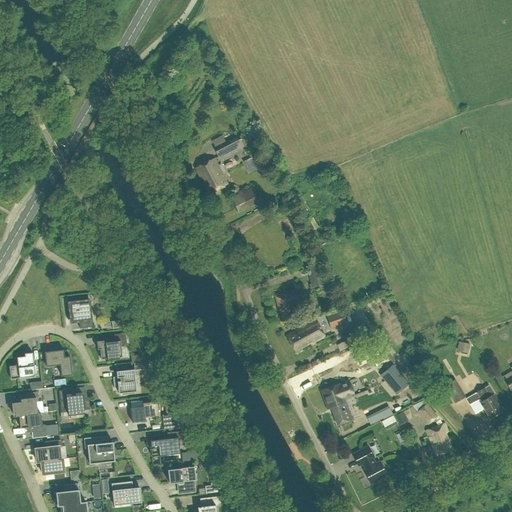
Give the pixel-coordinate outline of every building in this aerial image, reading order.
[(215,149),(219,158),(243,146),(238,137),(215,149)] [(195,168),(199,175),(198,175),(208,194),(227,184),(214,158),(199,166),(195,168)] [(260,202),(252,187),(231,198),(238,213),(260,202)] [(315,286),(326,283),(320,265),(310,267),(315,286)] [(296,289),(291,290),(274,295),(282,322),(296,318),(292,305),(299,303),(296,289)] [(80,328),(93,327),(90,299),(67,301),(70,323),(79,322),(80,328)] [(329,327),(345,322),(342,313),(326,319),(329,327)] [(325,337),(316,320),(286,336),(295,351),(314,341),(315,342),(325,337)] [(342,333),(346,340),(349,346),(367,337),(360,324),(342,333)] [(111,341),(104,342),(103,340),(96,341),(97,350),(100,349),(101,359),(107,358),(107,360),(119,359),(119,357),(122,357),(121,347),(127,346),(125,333),(110,335),(111,341)] [(459,343),(457,351),(467,353),(469,345),(459,343)] [(46,366),(53,365),(60,365),(61,376),(72,375),(70,356),(64,357),(63,350),(59,350),(58,347),(54,347),(54,348),(51,349),(51,347),(50,348),(50,351),(44,352),(46,366)] [(377,347),(353,358),(357,366),(380,355),(377,347)] [(24,353),(25,356),(17,357),(17,359),(18,365),(9,366),(11,379),(16,379),(16,378),(31,377),(37,376),(36,365),(34,365),(32,352),(24,353)] [(393,365),(387,371),(390,375),(385,380),(393,389),(399,384),(402,389),(408,384),(393,365)] [(511,366),(511,368),(511,369),(511,371),(503,377),(511,392),(511,366)] [(114,388),(118,388),(118,393),(136,391),(135,376),(145,375),(144,369),(134,370),(134,369),(116,371),(117,377),(113,377),(114,388)] [(465,397),(455,379),(444,386),(454,403),(465,397)] [(345,400),(346,399),(346,398),(354,396),(348,381),(339,385),(339,384),(321,390),(327,406),(345,400)] [(499,403),(493,394),(488,385),(476,392),(476,393),(466,399),(469,405),(480,398),(481,401),(479,402),(489,418),(502,411),(497,404),(499,403)] [(82,410),(90,409),(88,397),(85,397),(85,394),(74,395),(73,389),(58,391),(61,412),(69,411),(70,416),(82,415),(82,410)] [(19,415),(37,413),(36,402),(38,402),(37,392),(21,393),(22,401),(13,402),(14,416),(19,416),(19,415)] [(330,405),(331,408),(338,425),(352,420),(345,400),(330,405)] [(142,403),(143,406),(130,408),(132,422),(145,421),(145,417),(159,416),(157,401),(142,403)] [(416,412),(427,425),(438,416),(427,403),(416,412)] [(384,419),(393,415),(388,407),(381,411),(380,410),(367,416),(371,424),(384,418),(384,419)] [(19,415),(19,416),(20,428),(29,427),(29,433),(46,431),(45,425),(42,425),(40,412),(37,413),(19,415)] [(176,413),(162,415),(164,429),(177,427),(176,413)] [(447,432),(444,423),(426,430),(436,456),(451,450),(445,433),(447,432)] [(152,457),(179,454),(178,439),(181,438),(181,431),(166,433),(167,439),(150,441),(152,457)] [(85,449),(87,448),(89,464),(115,461),(112,441),(108,442),(107,435),(84,438),(85,449)] [(41,461),(60,459),(59,447),(61,446),(61,440),(45,442),(46,447),(35,449),(37,462),(41,461)] [(380,462),(375,464),(372,458),(374,457),(368,446),(353,454),(359,465),(363,463),(366,469),(364,470),(370,483),(386,474),(380,462)] [(41,461),(42,474),(55,473),(55,478),(64,477),(63,472),(64,472),(63,458),(60,459),(41,461)] [(175,468),(167,469),(169,483),(178,482),(179,493),(189,492),(188,481),(196,480),(194,466),(183,468),(183,466),(175,467),(175,468)] [(132,481),(111,483),(114,505),(131,503),(132,506),(142,505),(140,487),(132,488),(132,481)] [(60,505),(80,503),(80,502),(78,483),(64,485),(64,491),(55,492),(56,506),(60,505)] [(215,511),(215,506),(218,505),(217,496),(200,498),(201,506),(197,507),(198,507),(198,511),(215,511)] [(60,505),(60,511),(86,511),(86,502),(80,502),(80,503),(60,505)]
